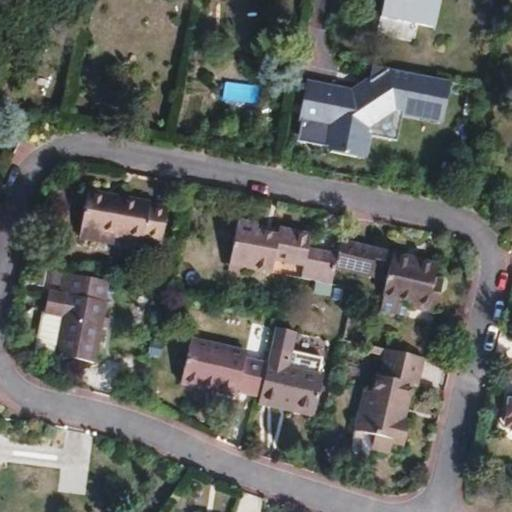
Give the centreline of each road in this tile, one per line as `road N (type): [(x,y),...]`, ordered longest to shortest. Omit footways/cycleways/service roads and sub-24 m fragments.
road 1 (unclassified): [(0,260),(12,198),(34,166),(93,150),(451,225),(480,243),(489,272),(479,316)]
road 2 (unclassified): [(362,511),(240,476),(92,415),(45,407),(8,390),(0,377)]
road 3 (unclassified): [(479,316),(435,511)]
